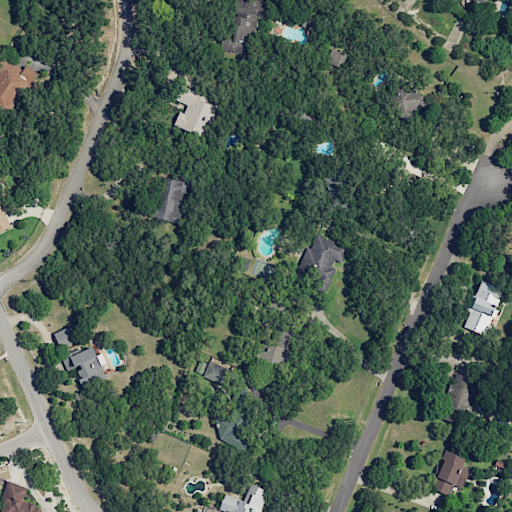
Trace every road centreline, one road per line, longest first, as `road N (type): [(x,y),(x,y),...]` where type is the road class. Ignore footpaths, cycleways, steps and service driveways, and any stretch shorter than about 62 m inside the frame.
road 1 (residential): [(337,511),(462,212),(493,185)]
road 2 (residential): [(0,283),(30,263),(55,229),(124,61),(126,0)]
road 3 (residential): [(96,511),(74,483),(0,319)]
